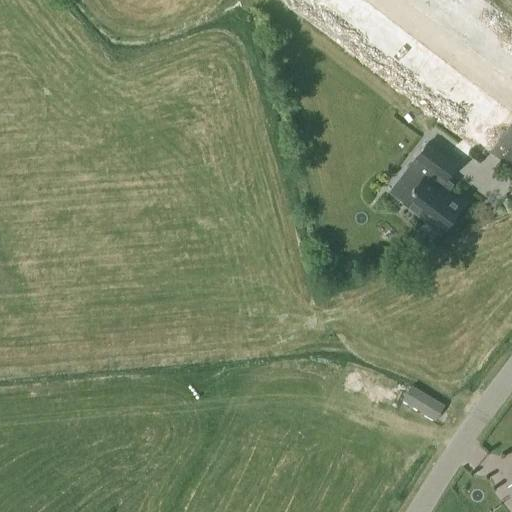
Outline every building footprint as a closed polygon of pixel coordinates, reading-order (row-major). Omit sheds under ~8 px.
[(477,161),(511,114),(373,16),(375,14),(355,0),(263,0),(356,67),(362,58),(375,67),(369,75),(401,98),(411,84),(447,110),(441,118),(429,109),(421,120),(477,161)] [(388,0),(511,84),(511,20),(482,0),(388,0)] [(511,139),(509,139),(495,171),(511,178),(511,139)] [(426,144),(399,180),(414,191),(404,203),(427,221),(429,218),(444,229),(462,206),(439,188),(456,167),(426,144)] [(402,401),(435,421),(445,405),(411,385),(402,401)]
